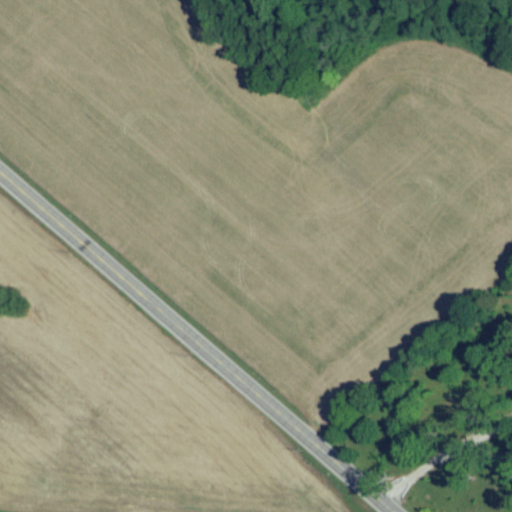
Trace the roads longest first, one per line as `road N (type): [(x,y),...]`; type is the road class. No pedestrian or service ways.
road 1 (secondary): [(385,511),(0,176)]
road 2 (residential): [(511,411),(373,501)]
